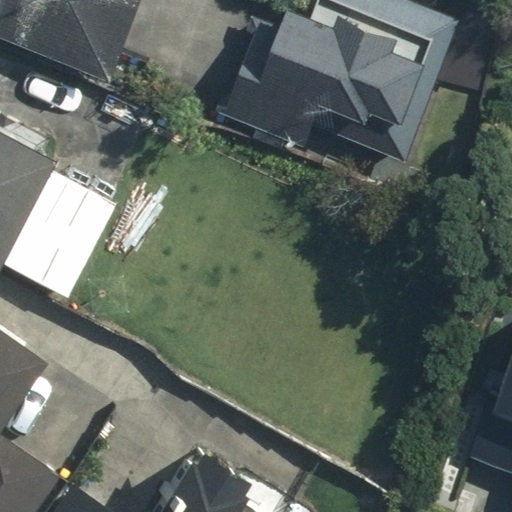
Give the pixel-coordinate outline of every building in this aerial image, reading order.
[(0,0),(0,10),(137,56),(155,0),(0,0)] [(330,130),(335,115),(426,147),(478,1),(475,0),(309,0),(303,19),(264,5),(232,95),(330,130)] [(0,232),(13,239),(64,133),(0,102),(0,232)] [(0,511),(26,511),(63,459),(0,416),(59,329),(0,289),(0,511)] [(326,511),(321,484),(278,493),(245,476),(260,448),(209,421),(161,511),(82,470),(59,511),(326,511)]
